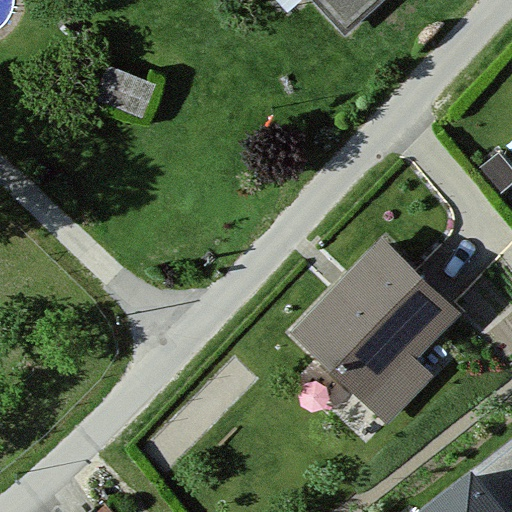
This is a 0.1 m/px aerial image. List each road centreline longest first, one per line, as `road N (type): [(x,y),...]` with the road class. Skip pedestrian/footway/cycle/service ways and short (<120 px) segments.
road 1 (residential): [(508,0),(186,335),(0,501)]
road 2 (track): [(186,335),(0,152)]
